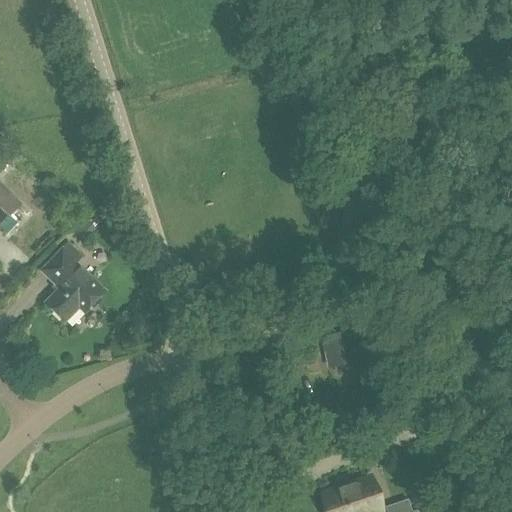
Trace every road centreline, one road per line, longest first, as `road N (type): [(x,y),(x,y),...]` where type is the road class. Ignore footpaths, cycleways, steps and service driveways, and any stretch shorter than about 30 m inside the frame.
road 1 (unclassified): [(188,350),(81,0)]
road 2 (track): [(290,307),(339,261),(374,157),(511,69)]
road 3 (residential): [(31,430),(89,388),(188,350)]
road 4 (unclassified): [(237,511),(188,350)]
